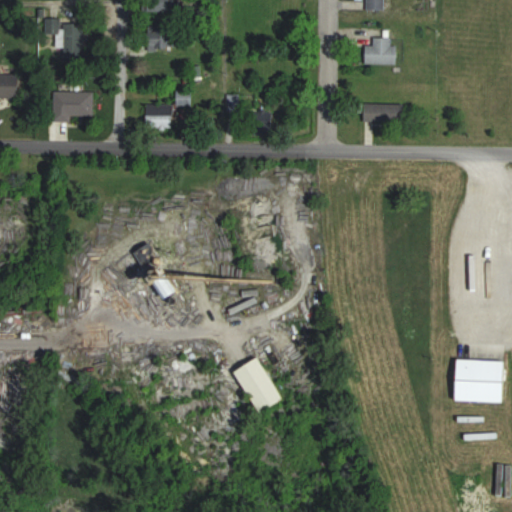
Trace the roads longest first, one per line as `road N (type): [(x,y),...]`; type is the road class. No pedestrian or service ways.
road 1 (residential): [(511,152),(0,146)]
road 2 (residential): [(328,147),(328,0)]
road 3 (residential): [(122,146),(123,0)]
